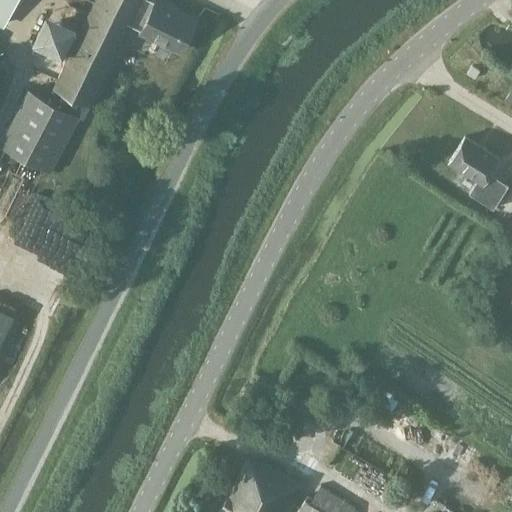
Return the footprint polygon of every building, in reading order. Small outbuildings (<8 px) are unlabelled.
[(93,0),(78,30),(45,12),(31,42),(64,60),(51,86),(52,87),(46,99),(26,87),(0,137),(0,146),(50,171),(77,117),(82,119),(127,25),(179,50),(194,19),(173,9),(175,7),(159,0),(93,0)] [(0,0),(0,23),(2,25),(13,0),(0,0)] [(511,86),(503,101),(511,106),(511,86)] [(463,136),(447,162),(476,180),(467,193),(492,209),(506,185),(488,173),(497,158),(463,136)] [(287,511),(302,485),(262,463),(261,466),(249,460),(248,461),(246,459),(216,511),(287,511)] [(349,511),(352,508),(318,488),(309,503),(303,499),(294,511),(349,511)]
